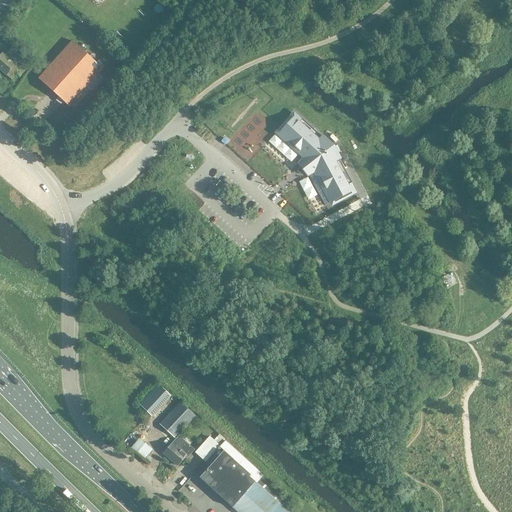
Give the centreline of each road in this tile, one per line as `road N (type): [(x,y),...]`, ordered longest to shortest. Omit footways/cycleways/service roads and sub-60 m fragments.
road 1 (unclassified): [(170,511),(77,417),(60,207)]
road 2 (unknown): [(380,0),(309,40),(223,70),(176,122)]
road 3 (trunk): [(140,511),(0,375)]
road 4 (unclassified): [(60,207),(120,181),(176,122)]
road 5 (trunk): [(0,423),(93,511)]
